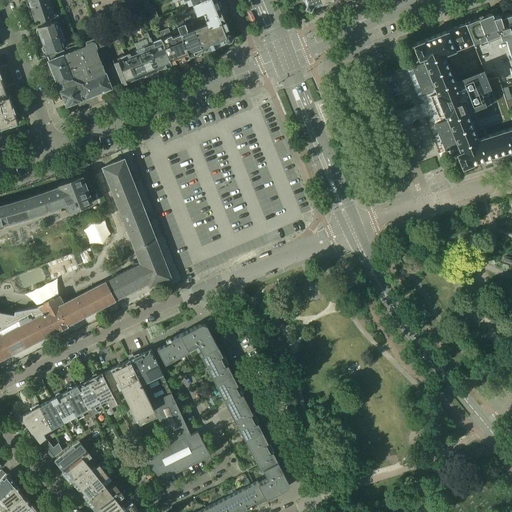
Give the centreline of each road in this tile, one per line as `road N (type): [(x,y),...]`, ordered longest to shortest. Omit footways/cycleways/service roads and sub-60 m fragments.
road 1 (tertiary): [(352,229),(404,324),(511,456)]
road 2 (residential): [(284,56),(54,147)]
road 3 (residential): [(316,501),(204,290)]
road 4 (residential): [(0,387),(204,290)]
road 5 (tertiary): [(284,56),(352,229)]
road 6 (residential): [(352,229),(511,177)]
road 7 (residential): [(204,290),(352,229)]
road 8 (residential): [(54,147),(2,0)]
road 9 (residential): [(284,56),(423,0)]
